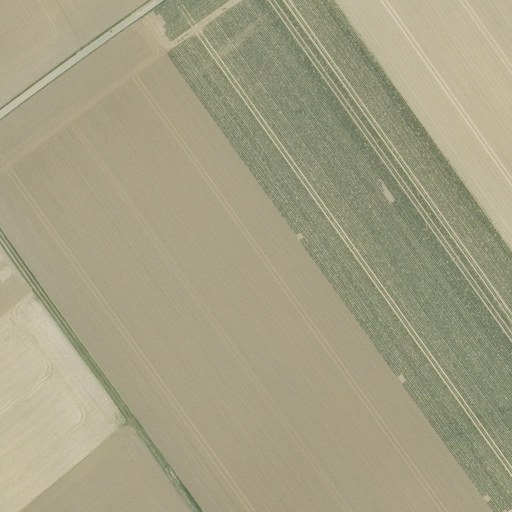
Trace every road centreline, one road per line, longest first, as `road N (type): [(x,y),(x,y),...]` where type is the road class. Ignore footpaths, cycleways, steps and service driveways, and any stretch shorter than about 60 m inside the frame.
road 1 (track): [(197,511),(0,234)]
road 2 (track): [(156,0),(0,115)]
